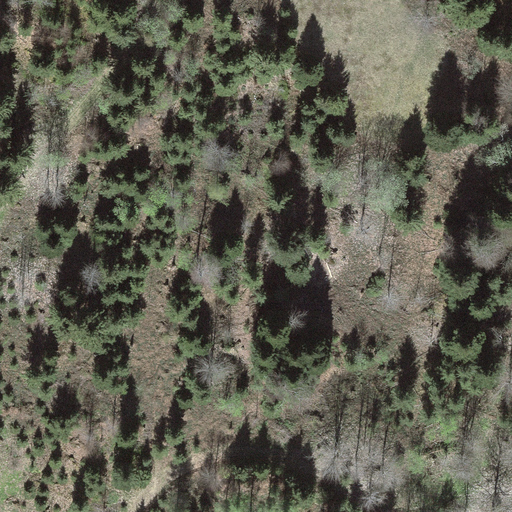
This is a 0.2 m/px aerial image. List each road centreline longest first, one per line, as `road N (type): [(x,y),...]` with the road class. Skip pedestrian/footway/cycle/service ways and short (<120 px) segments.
road 1 (track): [(133,511),(186,461),(222,452),(304,468),(387,511)]
road 2 (track): [(0,206),(93,98),(160,0)]
